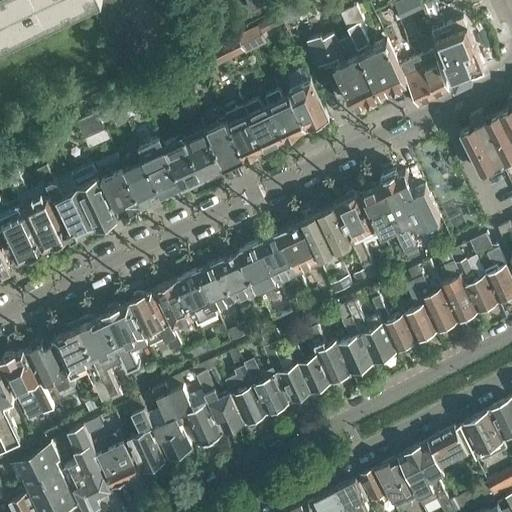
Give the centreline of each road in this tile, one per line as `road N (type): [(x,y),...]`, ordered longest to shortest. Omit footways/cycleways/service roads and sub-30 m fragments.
road 1 (residential): [(0,315),(511,71)]
road 2 (residential): [(511,333),(153,511)]
road 3 (residential): [(243,511),(511,374)]
